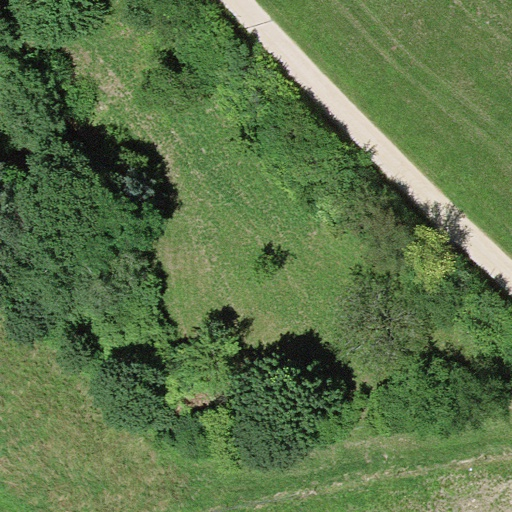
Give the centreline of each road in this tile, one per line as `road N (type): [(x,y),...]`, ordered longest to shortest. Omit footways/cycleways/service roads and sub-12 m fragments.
road 1 (track): [(511,280),(235,0)]
road 2 (track): [(138,511),(511,436)]
